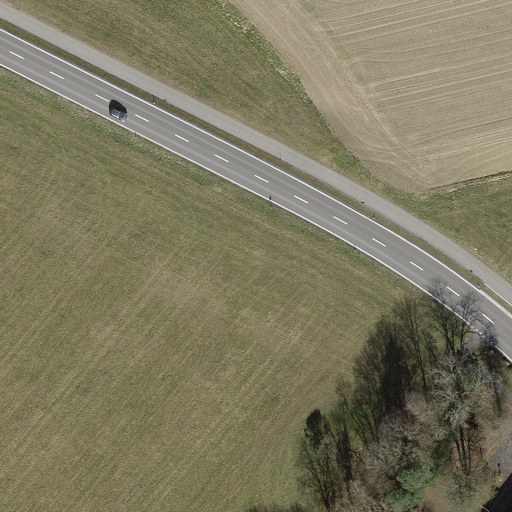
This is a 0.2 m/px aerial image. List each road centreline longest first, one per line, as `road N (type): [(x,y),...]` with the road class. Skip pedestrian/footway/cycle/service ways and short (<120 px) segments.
road 1 (secondary): [(0,46),(390,248),(511,339)]
road 2 (track): [(331,511),(509,294)]
